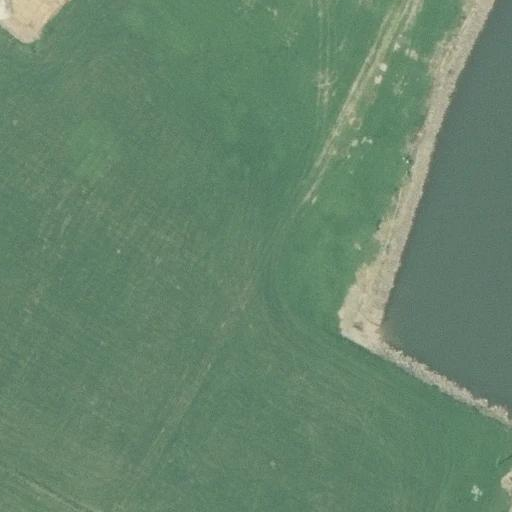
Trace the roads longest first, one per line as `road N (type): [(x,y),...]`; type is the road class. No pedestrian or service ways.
road 1 (track): [(235,304),(338,173),(415,0)]
road 2 (track): [(118,511),(235,304)]
